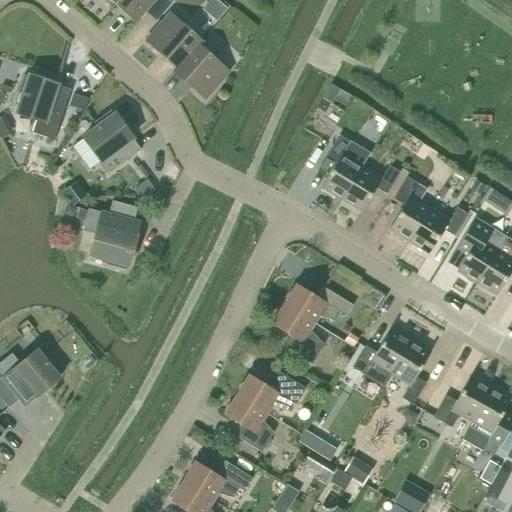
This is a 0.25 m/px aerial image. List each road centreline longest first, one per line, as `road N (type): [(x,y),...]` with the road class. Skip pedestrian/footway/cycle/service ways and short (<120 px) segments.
road 1 (unclassified): [(113,511),(188,402),(283,212)]
road 2 (residential): [(283,212),(192,166),(157,103),(41,0)]
road 3 (residential): [(283,212),(511,351)]
